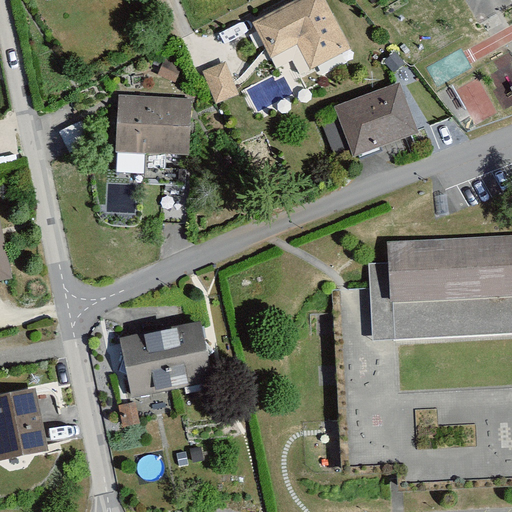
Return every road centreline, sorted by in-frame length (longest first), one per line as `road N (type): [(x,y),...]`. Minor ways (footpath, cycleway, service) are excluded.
road 1 (residential): [(74,304),(511,134)]
road 2 (residential): [(74,304),(3,0)]
road 3 (residential): [(107,511),(74,304)]
